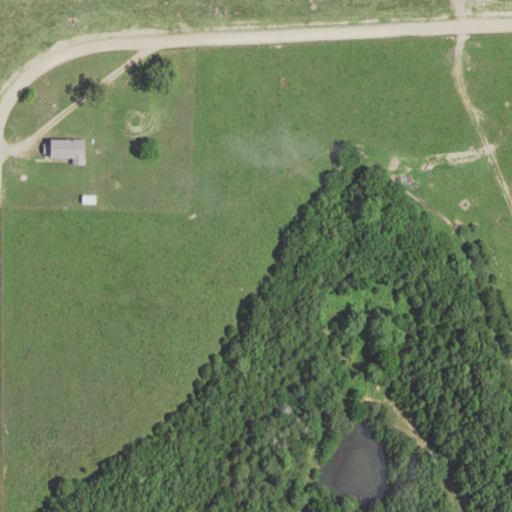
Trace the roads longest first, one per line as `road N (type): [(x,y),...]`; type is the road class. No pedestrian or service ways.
road 1 (residential): [(0,114),(26,76),(101,31),(511,20)]
road 2 (residential): [(7,511),(0,327)]
